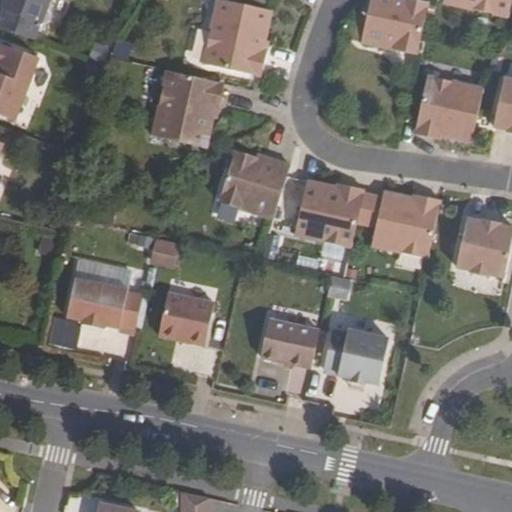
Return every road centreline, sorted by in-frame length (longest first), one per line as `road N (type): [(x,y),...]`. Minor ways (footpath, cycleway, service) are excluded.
road 1 (residential): [(71,406),(428,479)]
road 2 (residential): [(339,0),(306,88),(308,129),(321,148),(343,159),(508,181)]
road 3 (residential): [(511,377),(475,383),(456,397),(443,416),(428,479)]
